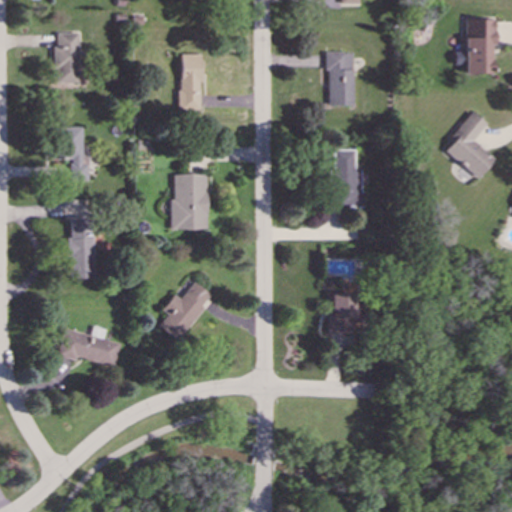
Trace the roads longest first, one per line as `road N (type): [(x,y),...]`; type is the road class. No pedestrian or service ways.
road 1 (residential): [(261,0),(257,511)]
road 2 (residential): [(379,392),(242,387),(177,397),(129,415),(13,511)]
road 3 (residential): [(0,351),(27,432),(57,474)]
